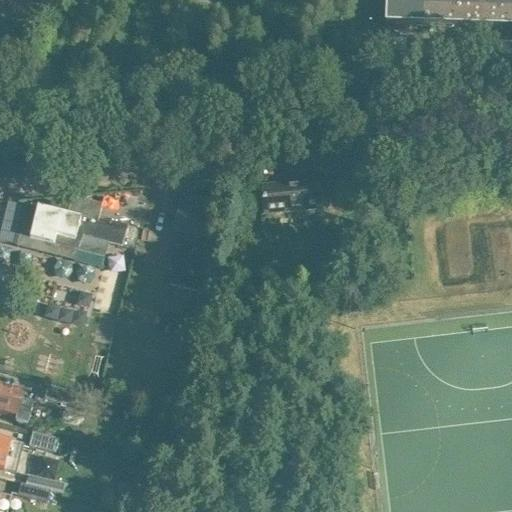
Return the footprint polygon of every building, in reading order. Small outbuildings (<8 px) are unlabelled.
[(511,0),(384,0),(384,27),(511,31),(511,0)] [(375,167),(372,140),(344,142),(347,169),(375,167)] [(260,188),(263,216),(322,210),(319,182),(260,188)] [(181,185),(174,232),(200,237),(198,244),(177,239),(169,270),(173,271),(169,285),(200,293),(216,242),(225,190),(202,186),(181,185)] [(37,209),(29,241),(77,253),(81,238),(98,243),(99,237),(123,243),(127,227),(128,221),(101,214),(103,206),(73,198),(68,217),(37,209)] [(15,424),(26,427),(34,397),(0,388),(0,416),(16,420),(15,424)] [(52,390),(49,402),(96,414),(99,402),(52,390)] [(59,440),(63,425),(37,418),(33,433),(59,440)] [(58,440),(33,434),(30,446),(56,452),(58,440)] [(0,471),(14,476),(21,447),(0,441),(0,471)] [(22,481),(48,489),(55,468),(28,459),(22,481)] [(44,504),(47,493),(47,492),(18,485),(15,497),(44,504)] [(0,511),(4,511),(8,499),(0,496),(0,511)]
